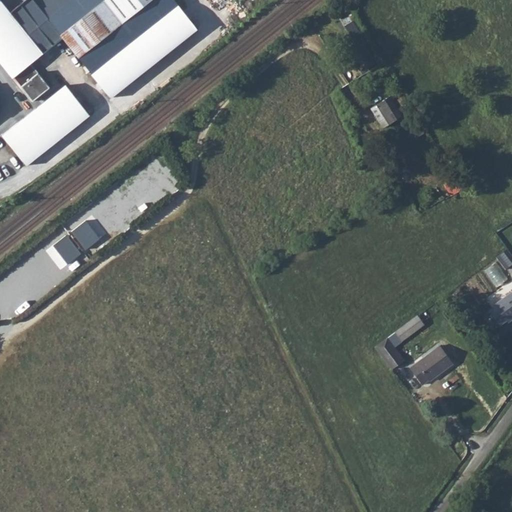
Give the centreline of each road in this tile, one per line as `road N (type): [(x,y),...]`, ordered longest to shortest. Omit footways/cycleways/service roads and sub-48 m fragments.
road 1 (track): [(290,43),(201,127),(194,185),(184,200),(29,322),(0,330)]
road 2 (unclassified): [(436,511),(511,415)]
